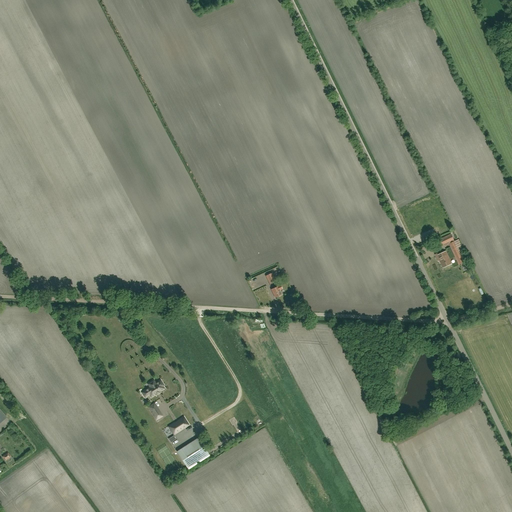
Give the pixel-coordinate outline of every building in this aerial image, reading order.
[(454,240),(456,239),(453,234),(452,234),(451,234),(436,241),(439,247),(454,240)] [(460,264),(463,263),(469,261),(459,239),(450,243),(460,264)] [(443,268),(452,263),(446,251),(437,255),(443,268)] [(270,284),(276,281),(272,273),(266,276),(270,284)] [(280,290),(282,289),(281,285),(271,289),(275,298),(282,294),(280,290)] [(151,397),(156,394),(156,395),(160,392),(159,391),(164,389),(162,386),(163,386),(160,381),(156,384),(153,381),(148,384),(150,387),(142,393),(145,397),(150,394),(151,397)] [(162,416),(156,407),(154,404),(149,407),(156,420),(162,416)] [(188,425),(184,418),(170,427),(174,434),(188,425)] [(177,451),(188,469),(209,455),(198,438),(177,451)] [(8,452),(3,455),(7,461),(12,457),(8,452)]
